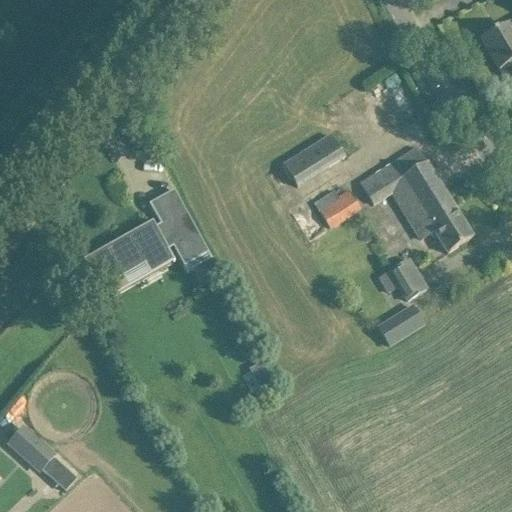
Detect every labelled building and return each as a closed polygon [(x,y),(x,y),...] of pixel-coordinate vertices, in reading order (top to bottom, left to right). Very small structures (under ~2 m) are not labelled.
[(499,72),(511,64),(511,22),(498,31),(481,41),(499,72)] [(379,85),(396,112),(410,103),(393,76),(379,85)] [(294,191),(327,171),(344,160),(330,138),(281,170),(294,191)] [(416,150),(360,187),(370,204),(373,208),(404,188),(419,211),(406,218),(423,245),(436,238),(447,256),(455,251),(472,240),(416,150)] [(210,261),(173,193),(153,204),(165,224),(155,229),(152,224),(83,262),(105,302),(106,301),(99,288),(165,251),(173,265),(174,264),(168,253),(178,247),(187,265),(205,255),(209,262),(210,261)] [(330,230),(360,211),(350,195),(319,213),(330,230)] [(388,295),(398,289),(407,304),(426,292),(408,263),(380,281),(388,295)] [(389,349),(423,328),(412,310),(378,331),(389,349)] [(262,364),(251,370),(262,392),(274,385),(262,364)] [(52,460),(21,433),(10,444),(41,472),(52,460)]
